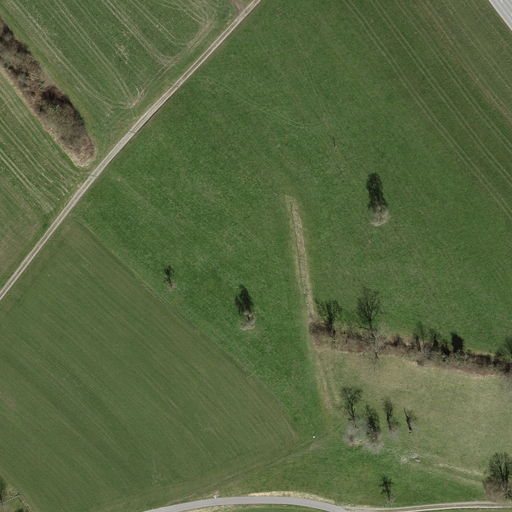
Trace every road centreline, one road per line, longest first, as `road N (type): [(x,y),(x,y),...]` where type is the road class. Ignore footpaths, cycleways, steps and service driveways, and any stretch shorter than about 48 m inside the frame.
road 1 (track): [(0,297),(99,169),(258,0)]
road 2 (residential): [(163,511),(260,497),(340,511)]
road 3 (track): [(335,509),(511,501)]
